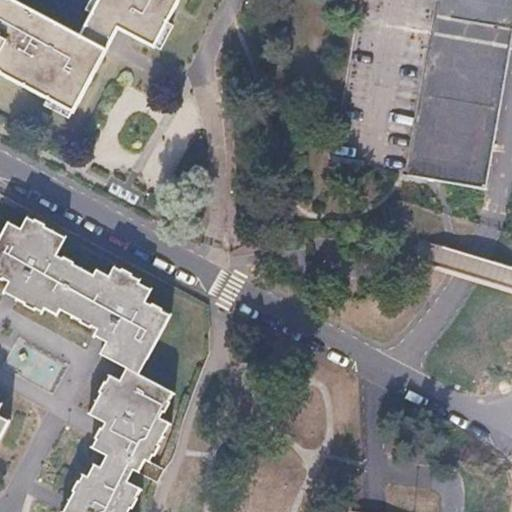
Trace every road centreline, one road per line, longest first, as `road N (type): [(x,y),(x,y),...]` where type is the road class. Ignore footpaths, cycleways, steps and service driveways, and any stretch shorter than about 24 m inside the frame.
road 1 (residential): [(0,168),(381,359),(511,434)]
road 2 (unknown): [(381,359),(361,504)]
